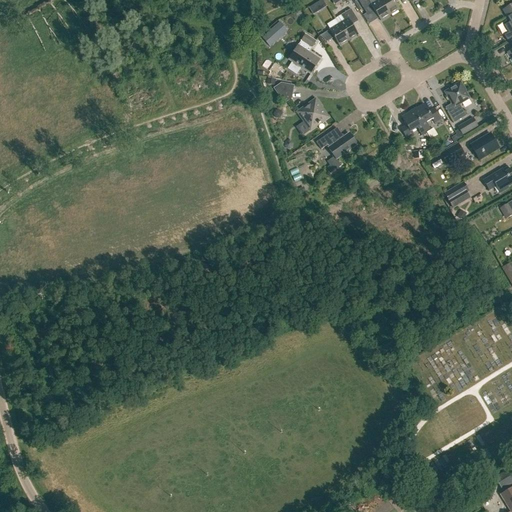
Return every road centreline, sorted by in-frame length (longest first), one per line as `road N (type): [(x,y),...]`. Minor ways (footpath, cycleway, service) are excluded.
road 1 (unclassified): [(45,511),(17,464),(0,395)]
road 2 (residential): [(412,84),(391,58),(357,78),(359,102),(383,102)]
